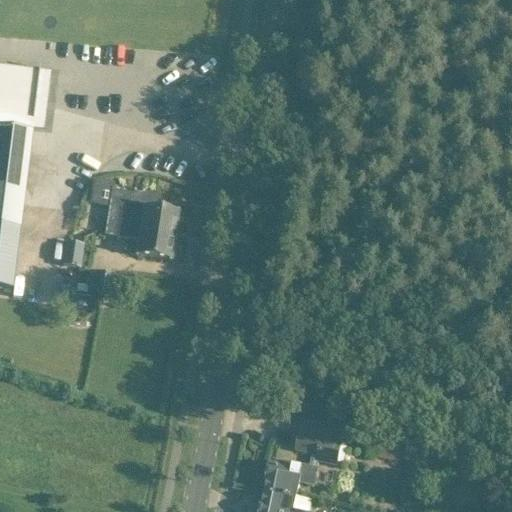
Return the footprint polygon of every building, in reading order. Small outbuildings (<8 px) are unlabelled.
[(0,289),(12,291),(34,119),(46,120),(51,75),(39,73),(40,69),(39,69),(38,73),(0,68),(0,289)] [(133,192),(133,194),(113,191),(110,207),(144,212),(142,227),(175,233),(178,213),(156,210),(158,198),(136,195),(136,193),(133,192)] [(47,224),(53,196),(44,195),(39,222),(47,224)] [(171,263),(175,233),(142,227),(144,212),(110,207),(105,236),(139,242),(136,257),(171,263)] [(65,244),(61,267),(79,270),(82,247),(65,244)] [(90,274),(87,292),(98,293),(101,276),(90,274)] [(351,430),(348,443),(363,446),(366,434),(351,430)] [(266,495),(297,502),(301,483),(314,486),(319,463),(337,467),(342,445),(300,436),(297,452),(313,455),(310,469),(286,464),(284,470),(271,467),(267,483),(269,483),(266,495)] [(373,436),(369,458),(396,463),(400,442),(373,436)] [(262,511),(311,511),(313,505),(297,502),(266,495),(262,511)]
